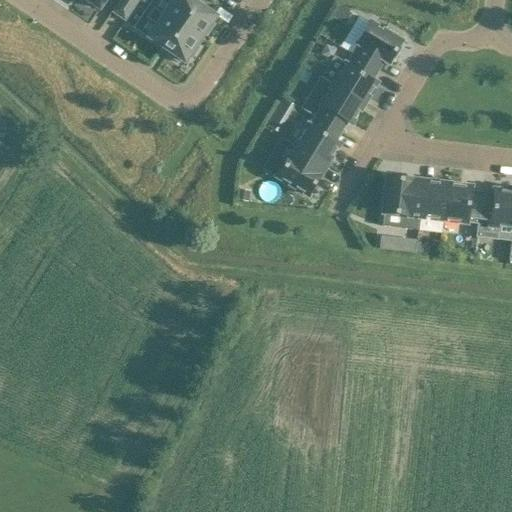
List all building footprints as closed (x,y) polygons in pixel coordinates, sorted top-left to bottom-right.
[(105,0),(81,0),(88,5),(90,4),(99,9),(105,0)] [(119,0),(111,13),(124,22),(138,0),(119,0)] [(168,0),(171,3),(163,15),(199,40),(203,34),(206,37),(214,25),(211,23),(215,17),(191,1),(191,0),(168,0)] [(345,25),(352,13),(339,5),(332,16),(345,25)] [(147,38),(171,54),(169,57),(178,64),(180,60),(184,62),(188,57),(191,59),(198,48),(195,46),(199,40),(163,15),(153,9),(146,19),(156,25),(147,38)] [(370,23),(351,54),(365,63),(365,62),(377,69),(383,60),(388,63),(391,58),(394,59),(400,49),(397,47),(400,42),(397,40),(399,38),(389,31),(387,34),(370,23)] [(351,54),(332,85),(363,104),(375,84),(370,80),(377,69),(365,62),(365,63),(351,54)] [(307,55),(301,66),(308,70),(315,59),(307,55)] [(332,85),(314,116),(339,131),(346,121),(351,124),(363,104),(332,85)] [(283,99),(277,109),(285,114),(291,104),(283,99)] [(314,116),(295,146),(321,162),(320,162),(325,165),(338,145),(333,141),(339,131),(314,116)] [(321,162),(295,146),(276,177),(307,196),(325,165),(320,162),(321,162)] [(418,231),(420,218),(419,218),(422,192),(423,182),(388,178),(387,181),(384,181),(383,193),(386,193),(381,227),(418,231)] [(420,218),(441,220),(445,184),(423,182),(422,192),(419,218),(420,218)] [(475,238),(476,238),(481,195),(469,193),(470,187),(445,184),(441,220),(477,225),(475,238)] [(235,200),(247,202),(248,191),(237,189),(235,200)] [(499,227),(511,228),(511,192),(494,190),(493,196),(481,195),(476,238),(497,241),(499,227)] [(407,240),(405,253),(416,255),(416,254),(417,245),(417,241),(407,240)] [(416,254),(416,255),(424,255),(425,246),(417,245),(416,254)]
